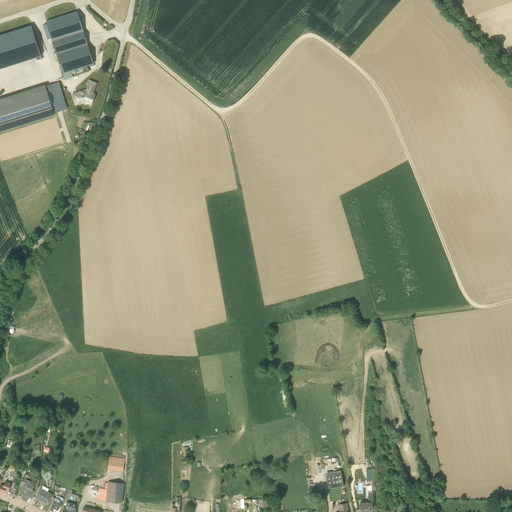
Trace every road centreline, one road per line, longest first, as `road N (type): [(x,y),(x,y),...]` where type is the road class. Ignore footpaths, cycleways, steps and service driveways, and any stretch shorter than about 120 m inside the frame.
road 1 (track): [(124,33),(222,111),(303,36),(326,43),(375,86),(469,301),(483,307),(511,300)]
road 2 (unclassified): [(0,303),(65,206),(108,105),(124,33)]
road 3 (track): [(475,306),(373,320),(341,371),(295,377)]
